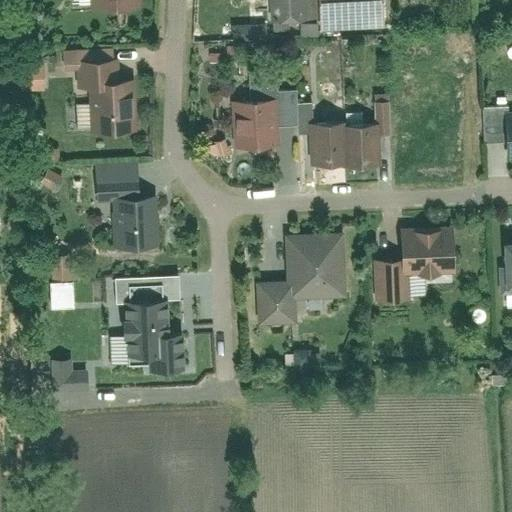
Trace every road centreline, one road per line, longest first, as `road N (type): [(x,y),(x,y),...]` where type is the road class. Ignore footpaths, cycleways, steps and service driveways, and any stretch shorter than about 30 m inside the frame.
road 1 (residential): [(205,196),(256,203),(511,193)]
road 2 (residential): [(186,0),(182,126),(205,196)]
road 3 (residential): [(205,196),(224,253),(224,355)]
